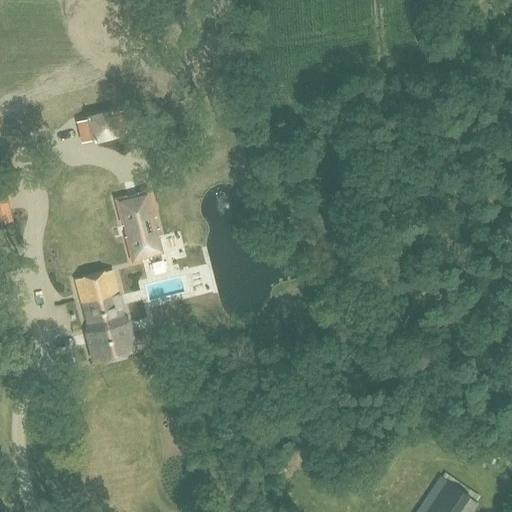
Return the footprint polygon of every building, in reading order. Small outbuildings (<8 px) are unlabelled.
[(131,131),(126,110),(91,118),(96,139),(131,131)] [(0,224),(13,222),(3,179),(0,179),(0,224)] [(146,191),(116,199),(122,223),(124,223),(128,236),(126,237),(132,261),(161,252),(156,229),(154,229),(151,216),(152,215),(146,191)] [(125,325),(116,290),(83,300),(92,334),(89,335),(96,361),(136,350),(129,324),(125,325)] [(461,511),(463,511),(472,497),(440,475),(414,511),(461,511)]
